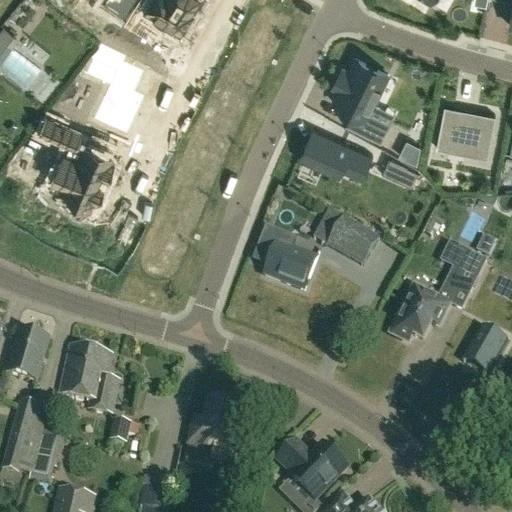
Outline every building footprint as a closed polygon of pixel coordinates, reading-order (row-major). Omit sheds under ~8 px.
[(106,0),(104,4),(124,17),(135,0),(106,0)] [(158,0),(154,0),(140,20),(149,26),(160,11),(176,22),(191,0),(162,0),(161,2),(158,0)] [(20,40),(4,28),(0,32),(0,39),(12,49),(20,40)] [(339,90),(333,103),(351,113),(345,125),(381,143),(388,129),(367,118),(388,75),(355,59),(348,72),(343,69),(334,87),(339,90)] [(121,72),(95,106),(126,128),(140,103),(129,98),(140,83),(121,72)] [(25,111),(33,101),(24,92),(15,103),(25,111)] [(445,106),(436,149),(437,149),(469,156),(487,159),(495,116),(477,113),(445,106)] [(372,156),(312,129),(298,160),(338,178),(338,177),(341,170),(361,179),(371,158),(371,156),(372,156)] [(407,140),(400,156),(418,165),(421,147),(407,140)] [(69,157),(58,178),(69,184),(66,188),(78,195),(84,185),(79,182),(84,175),(88,177),(94,167),(82,160),(85,155),(71,147),(66,155),(69,157)] [(383,173),(411,186),(418,171),(389,159),(383,173)] [(363,267),(380,238),(344,217),(327,247),(363,267)] [(266,228),(253,262),(267,267),(264,275),(305,291),(317,258),(292,249),(293,245),(295,239),(266,228)] [(483,237),(476,251),(488,257),(495,242),(483,237)] [(484,260),(468,253),(454,281),(470,289),(484,260)] [(440,330),(458,295),(444,288),(443,289),(438,300),(437,301),(415,290),(405,310),(402,308),(390,331),(394,332),(392,335),(410,344),(414,337),(424,342),(432,326),(440,330)] [(487,377),(507,342),(506,341),(505,343),(483,330),(484,329),(482,328),(463,363),(464,363),(464,362),(487,375),(486,376),(487,377)] [(37,382),(49,340),(20,332),(8,374),(37,382)] [(113,415),(120,381),(108,379),(113,355),(71,346),(60,395),(91,401),(89,410),(113,415)] [(20,475),(32,434),(39,406),(21,401),(13,429),(2,471),(20,475)] [(225,404),(211,401),(206,423),(195,421),(190,445),(215,450),(213,460),(235,464),(240,436),(238,436),(243,408),(239,407),(237,403),(229,402),(225,404)] [(128,444),(132,424),(114,420),(109,440),(128,444)] [(51,481),(54,469),(56,470),(68,427),(45,421),(29,482),(51,488),(53,481),(51,481)] [(312,459),(296,443),(278,461),(294,477),(291,480),(314,503),(325,492),(336,481),(346,471),(344,468),(345,464),(340,459),(336,460),(324,447),(312,459)] [(163,511),(167,511),(173,485),(147,480),(142,507),(163,511)] [(341,486),(336,481),(325,492),(330,497),(341,486)] [(90,511),(93,500),(82,497),(61,492),(55,511),(90,511)] [(376,511),(370,502),(369,501),(368,502),(355,511),(343,495),(326,511),(376,511)]
